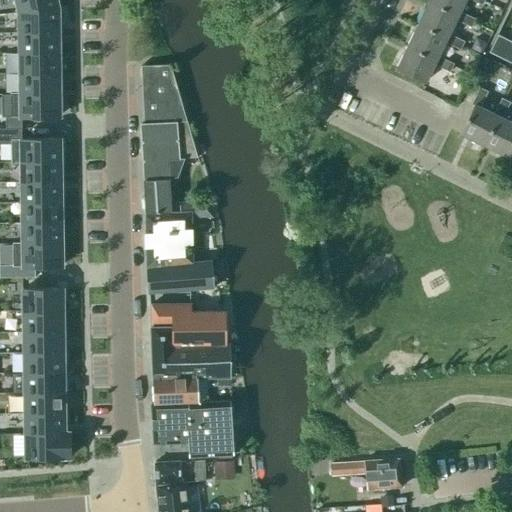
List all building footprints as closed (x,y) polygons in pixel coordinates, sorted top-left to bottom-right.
[(55,0),(15,0),(18,13),(58,8),(55,0)] [(483,0),(428,0),(428,1),(473,23),(473,22),(475,19),(459,12),(464,0),(470,0),(482,5),(484,0),(483,0)] [(473,23),(428,1),(418,23),(462,45),(464,42),(448,34),(455,20),(485,35),(488,29),(473,22),(473,23)] [(58,8),(18,13),(19,33),(58,32),(58,8)] [(460,50),(462,45),(418,23),(407,46),(452,67),(453,64),(437,56),(444,42),(460,50)] [(58,32),(19,33),(19,53),(58,53),(58,32)] [(511,64),(511,41),(497,34),(488,52),(511,64)] [(486,41),(478,37),(472,48),(481,52),(486,41)] [(449,72),(452,67),(407,46),(396,69),(425,83),(433,65),(449,72)] [(58,53),(19,53),(19,74),(59,73),(58,53)] [(168,203),(170,203),(171,203),(171,192),(168,192),(167,186),(174,185),(181,158),(196,157),(170,65),(141,66),(143,124),(141,124),(144,181),(142,181),(144,213),(169,212),(168,203)] [(20,93),(10,93),(10,95),(59,94),(59,73),(19,74),(20,93)] [(483,145),(504,100),(501,99),(493,114),(480,108),(487,92),(479,88),(471,105),(473,106),(460,134),(483,145)] [(59,94),(10,95),(10,117),(59,116),(59,94)] [(505,156),(511,141),(511,123),(502,119),(509,103),(504,100),(483,145),(505,156)] [(60,139),(11,140),(11,163),(60,162),(60,139)] [(60,162),(11,163),(11,164),(21,163),(21,183),(60,182),(60,162)] [(60,182),(21,183),(21,203),(61,203),(60,182)] [(211,261),(192,263),(191,219),(213,217),(211,200),(171,203),(170,203),(171,212),(169,212),(144,213),(146,266),(148,292),(214,287),(211,261)] [(61,203),(21,203),(22,224),(61,223),(61,203)] [(22,243),(12,243),(12,244),(61,243),(61,223),(22,224),(22,243)] [(61,243),(12,244),(13,267),(62,266),(61,243)] [(62,289),(22,289),(23,312),(62,311),(62,289)] [(190,304),(151,305),(151,327),(172,326),(173,344),(224,343),(224,323),(214,323),(214,312),(191,312),(190,304)] [(62,311),(23,312),(23,333),(63,332),(62,311)] [(151,327),(150,327),(152,378),(175,376),(229,375),(230,375),(229,342),(224,343),(173,344),(172,326),(151,327)] [(63,332),(23,333),(23,353),(63,353),(63,332)] [(63,353),(23,353),(24,374),(63,373),(63,353)] [(63,373),(24,374),(24,394),(64,393),(63,373)] [(175,376),(152,378),(154,403),(208,400),(207,386),(218,386),(218,378),(229,378),(229,375),(175,376)] [(64,393),(24,394),(24,414),(64,413),(64,393)] [(208,400),(154,403),(154,404),(151,404),(153,444),(188,442),(188,457),(234,454),(230,400),(208,402),(208,400)] [(64,413),(24,414),(25,434),(69,434),(69,433),(64,433),(64,413)] [(69,434),(25,434),(25,458),(69,458),(69,434)] [(368,490),(402,487),(398,459),(365,462),(332,465),(331,476),(366,473),(368,490)] [(195,482),(205,480),(205,461),(194,461),(195,482)] [(235,480),(234,461),(214,462),(215,481),(235,480)] [(154,463),(155,486),(181,485),(181,484),(180,462),(154,463)] [(187,511),(184,485),(181,485),(155,486),(158,511),(187,511)] [(393,495),(392,495),(379,496),(380,507),(394,506),(393,495)]
